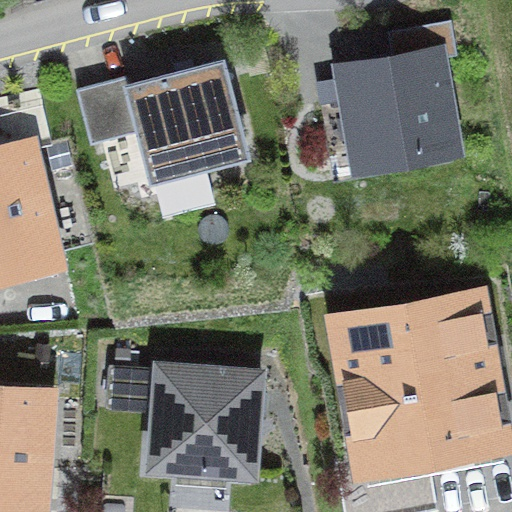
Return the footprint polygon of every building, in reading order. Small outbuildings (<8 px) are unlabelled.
[(358,159),(468,144),(451,26),(341,42),(358,159)] [(227,57),(136,81),(161,173),(251,149),(227,57)] [(0,141),(51,126),(38,81),(0,92),(0,141)] [(0,282),(59,269),(31,152),(0,158),(0,282)] [(506,451),(478,301),(336,328),(364,477),(506,451)] [(273,362),(157,353),(147,466),(264,476),(273,362)] [(69,383),(0,377),(0,499),(59,505),(69,383)]
